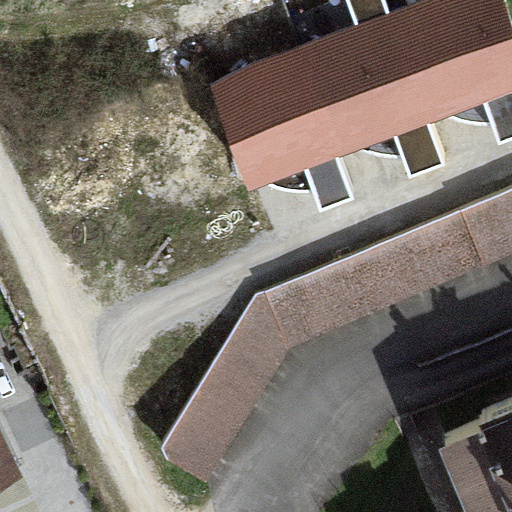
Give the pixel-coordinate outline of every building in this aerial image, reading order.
[(346,0),(355,25),(51,132),(86,229),(115,218),(133,269),(165,258),(146,205),(203,185),(220,235),(261,220),(243,170),(299,150),(316,199),(347,188),(330,138),(390,116),(407,165),(440,154),(423,107),(480,87),(496,132),(511,126),(511,35),(499,0),(424,0),(387,13),(382,0),(346,0)] [(168,452),(202,474),(287,339),(511,244),(511,181),(263,287),(253,289),(160,437),(168,452)] [(511,511),(511,393),(481,407),(484,413),(444,430),(461,469),(500,452),(511,480),(511,493),(477,508),(478,511),(511,511)] [(0,471),(17,464),(0,427),(0,471)] [(511,480),(500,452),(461,469),(477,508),(511,493),(511,480)]
